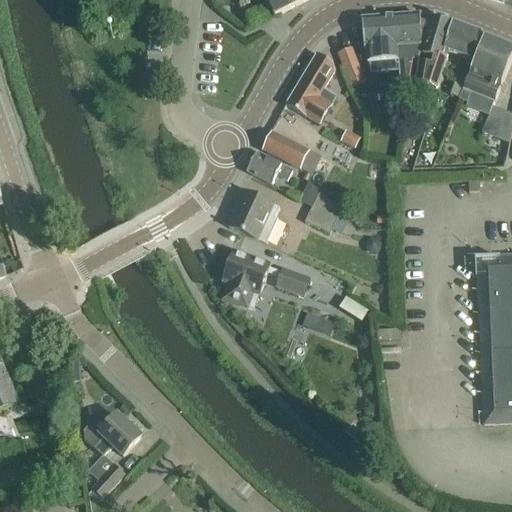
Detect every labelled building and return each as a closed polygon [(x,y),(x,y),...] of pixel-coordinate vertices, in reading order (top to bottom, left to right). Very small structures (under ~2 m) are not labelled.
[(266,0),(275,18),(297,7),(293,0),(266,0)] [(420,16),(391,18),(395,64),(396,64),(396,67),(405,66),(405,64),(424,62),(423,57),(420,16)] [(419,65),(415,84),(438,91),(448,60),(443,59),(444,53),(453,24),(453,23),(433,17),(427,36),(430,37),(423,57),(435,61),(433,69),(419,65)] [(395,64),(391,18),(363,20),(363,21),(366,66),(395,64)] [(453,24),(444,53),(467,61),(466,65),(470,66),(471,62),(473,63),(483,35),(453,24)] [(511,50),(485,40),(477,58),(468,80),(460,100),(460,101),(467,104),(471,95),(495,105),(511,62),(511,50)] [(339,55),(349,80),(362,75),(352,50),(339,55)] [(318,56),(287,107),(321,128),(338,100),(325,92),(336,74),(334,66),(318,56)] [(458,77),(451,97),(460,100),(468,80),(458,77)] [(410,86),(400,86),(401,97),(411,96),(410,86)] [(482,134),(510,145),(511,134),(511,115),(493,108),(482,134)] [(360,140),(345,132),(340,142),(354,150),(360,140)] [(264,153),(282,162),(300,172),(310,154),(273,135),(264,153)] [(283,168),(275,163),(257,154),(247,174),(272,189),(278,178),(288,184),(293,175),(282,169),(283,168)] [(479,183),(469,183),(470,194),(480,193),(479,183)] [(243,193),(237,206),(239,207),(229,229),(257,242),(267,247),(278,222),(275,220),(280,210),(273,207),(261,201),(243,193)] [(344,214),(322,196),(305,225),(330,237),(344,214)] [(271,267),(234,253),(223,283),(230,286),(224,301),(247,310),(253,295),(260,297),(268,276),(279,280),(276,288),(304,298),(310,282),(282,271),(281,274),(270,270),(271,267)] [(484,427),(511,425),(511,265),(477,267),(484,427)] [(336,311),(360,323),(365,313),(342,300),(336,311)] [(323,321),(318,333),(330,338),(335,326),(323,321)] [(0,412),(18,405),(0,362),(0,412)] [(118,417),(110,427),(99,417),(84,434),(85,442),(104,459),(113,449),(123,458),(141,439),(118,417)] [(352,430),(346,437),(358,447),(364,440),(352,430)] [(0,490),(26,487),(20,447),(0,449),(0,490)] [(104,501),(125,478),(114,468),(93,491),(104,501)]
